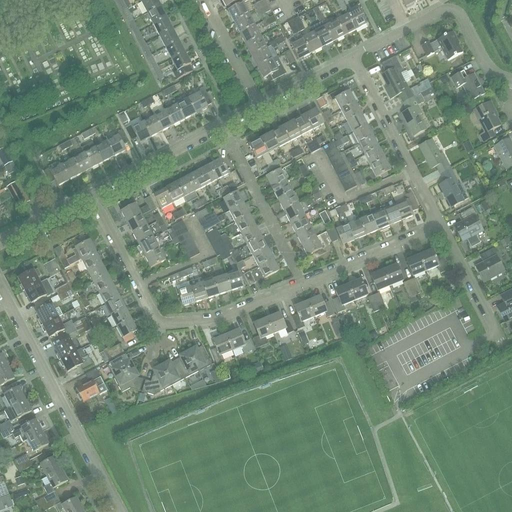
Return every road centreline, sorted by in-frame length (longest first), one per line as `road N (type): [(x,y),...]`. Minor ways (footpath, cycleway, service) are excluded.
road 1 (unclassified): [(441,227),(215,319),(159,323),(87,196)]
road 2 (unclassified): [(118,511),(0,287)]
road 3 (unclassified): [(87,196),(259,107)]
road 4 (residential): [(441,227),(353,57)]
road 5 (unclassified): [(511,77),(491,69),(455,9),(406,29)]
road 6 (residential): [(511,343),(500,341),(441,227)]
road 7 (residential): [(259,107),(204,0)]
